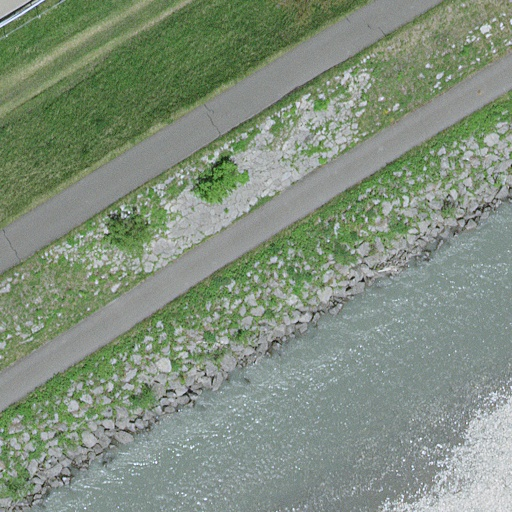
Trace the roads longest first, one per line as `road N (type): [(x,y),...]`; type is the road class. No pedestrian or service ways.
road 1 (track): [(0,394),(511,79)]
road 2 (track): [(410,0),(0,256)]
